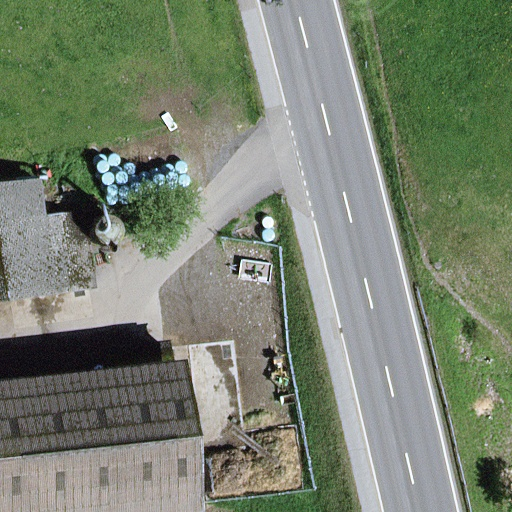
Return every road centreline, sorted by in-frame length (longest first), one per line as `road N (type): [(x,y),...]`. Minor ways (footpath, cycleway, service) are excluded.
road 1 (primary): [(294,0),(417,511)]
road 2 (track): [(303,511),(260,325),(183,312)]
